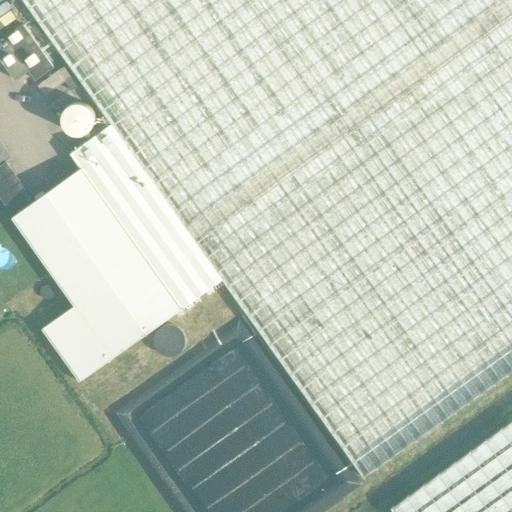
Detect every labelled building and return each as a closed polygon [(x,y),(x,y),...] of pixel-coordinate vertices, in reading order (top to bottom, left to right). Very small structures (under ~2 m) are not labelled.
[(511,0),(23,0),(112,123),(223,279),(364,477),(511,371),(511,0)] [(37,80),(55,67),(25,25),(6,38),(37,80)] [(70,76),(64,67),(38,85),(45,95),(65,81),(71,77),(70,76)] [(71,77),(65,81),(72,90),(81,84),(74,74),(71,77)] [(80,381),(223,279),(112,123),(71,153),(82,168),(13,217),(75,305),(43,328),(80,381)] [(511,511),(511,420),(392,507),(393,509),(394,509),(395,511),(511,511)]
